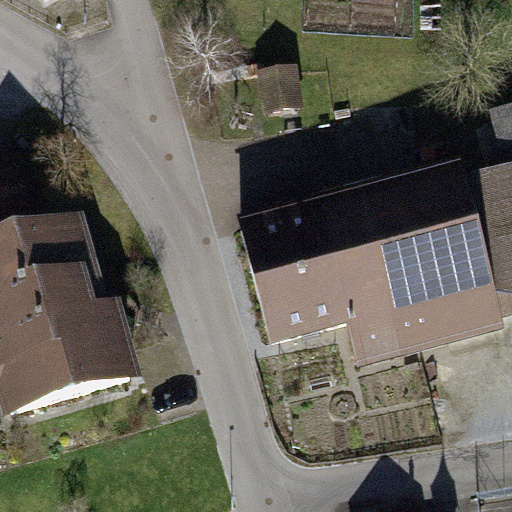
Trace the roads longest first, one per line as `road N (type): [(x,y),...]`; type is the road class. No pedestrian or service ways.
road 1 (tertiary): [(0,37),(132,149),(201,290),(264,505)]
road 2 (tertiary): [(264,505),(511,468)]
road 3 (track): [(132,0),(146,101),(132,149)]
